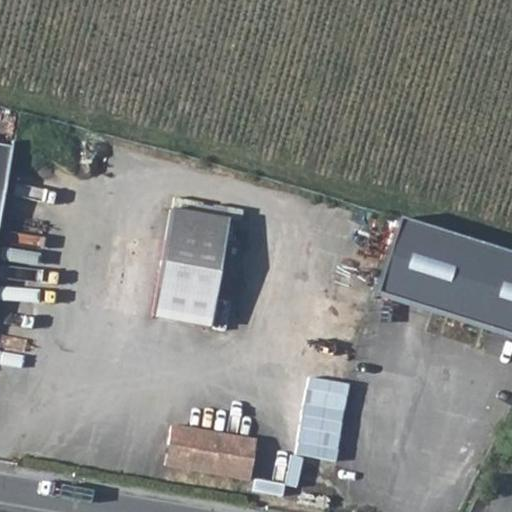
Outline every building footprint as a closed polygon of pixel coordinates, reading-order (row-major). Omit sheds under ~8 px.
[(0,143),(0,203),(10,146),(0,143)] [(226,221),(171,209),(152,316),(207,327),(226,221)] [(511,256),(402,222),(376,298),(511,339),(511,256)] [(256,438),(220,433),(169,425),(165,456),(187,459),(185,470),(213,474),(250,480),(256,438)] [(187,459),(165,456),(163,466),(185,470),(187,459)]
